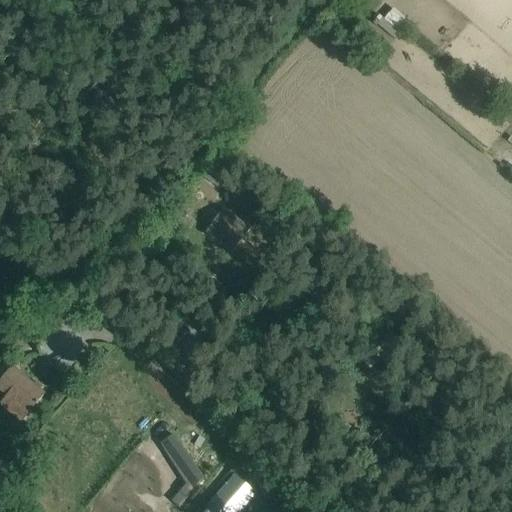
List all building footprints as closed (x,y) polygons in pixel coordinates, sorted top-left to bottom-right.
[(393,10),(370,35),(387,50),(409,23),(393,10)] [(511,148),(503,142),(494,156),(511,168),(511,148)] [(224,210),(206,235),(232,255),(250,229),(224,210)] [(29,319),(41,341),(62,330),(50,308),(29,319)] [(290,328),(273,316),(252,343),(269,356),(290,328)] [(379,367),(404,340),(385,323),(361,348),(363,351),(357,357),(368,368),(374,362),(379,367)] [(46,395),(13,367),(0,382),(0,392),(6,398),(0,405),(0,407),(21,425),(46,395)] [(131,385),(114,387),(117,409),(135,406),(131,385)] [(411,402),(406,386),(395,389),(400,406),(411,402)] [(442,399),(430,386),(421,397),(433,409),(442,399)] [(430,413),(419,422),(428,431),(438,421),(430,413)] [(235,480),(208,511),(209,511),(239,511),(253,496),(235,480)]
